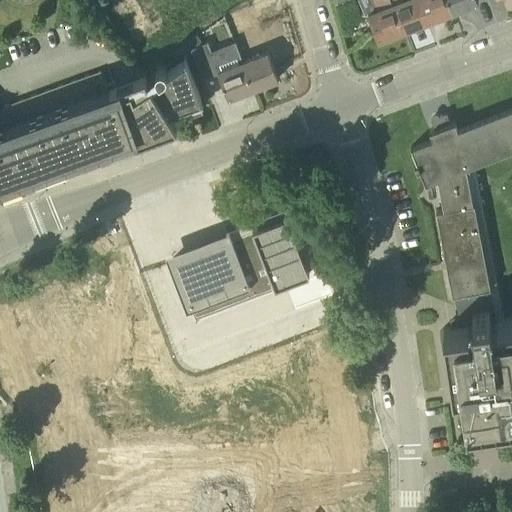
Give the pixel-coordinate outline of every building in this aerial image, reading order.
[(373,0),(377,10),(368,13),(379,40),(404,31),(391,0),(373,0)] [(391,0),(404,31),(428,21),(420,0),(391,0)] [(420,0),(428,21),(453,11),(449,0),(420,0)] [(449,0),(453,11),(479,2),(478,0),(449,0)] [(257,20),(249,3),(231,11),(226,14),(233,30),(249,23),(250,26),(247,27),(252,41),(263,36),(257,20)] [(254,88),(244,61),(239,50),(225,56),(230,67),(219,71),(229,98),(254,88)] [(269,51),(244,61),(254,88),(280,78),(269,51)] [(0,200),(183,134),(169,112),(202,100),(187,60),(170,71),(167,66),(165,65),(163,64),(161,64),(159,65),(157,66),(157,67),(156,70),(157,72),(148,78),(146,74),(111,87),(0,127),(0,200)] [(101,70),(0,107),(0,125),(107,87),(101,70)] [(285,212),(171,256),(194,315),(308,271),(285,212)] [(511,414),(511,318),(491,320),(489,309),(479,310),(478,299),(454,302),(456,321),(445,322),(456,428),(480,426),(479,418),(511,414)] [(458,489),(442,491),(443,503),(459,501),(458,489)]
